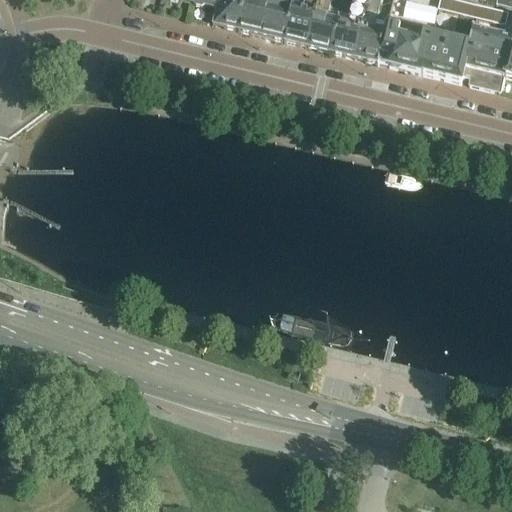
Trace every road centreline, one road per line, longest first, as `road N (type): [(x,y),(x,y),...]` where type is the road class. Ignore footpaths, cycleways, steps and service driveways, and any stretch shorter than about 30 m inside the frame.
road 1 (residential): [(102,34),(511,133)]
road 2 (secondary): [(393,434),(0,316)]
road 3 (secondary): [(511,463),(393,434)]
